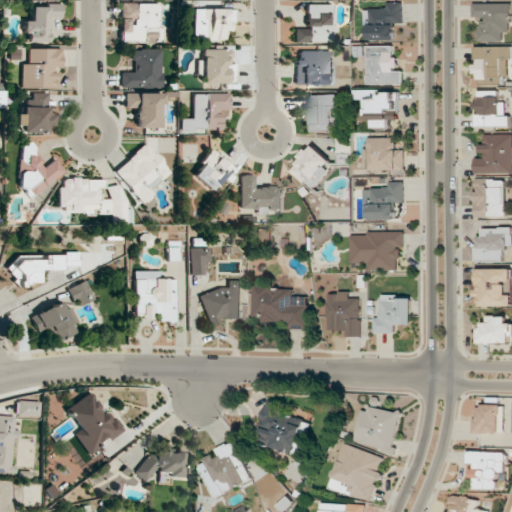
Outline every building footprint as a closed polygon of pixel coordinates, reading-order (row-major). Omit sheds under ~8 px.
[(366,40),(395,39),(394,23),(404,23),(403,2),(388,2),(388,8),(365,9),(366,40)] [(24,42),(48,42),(47,17),(60,17),(60,3),(46,3),(46,7),(30,7),(30,21),(24,21),(24,42)] [(159,4),(121,3),(120,42),(163,43),(164,26),(158,26),(159,4)] [(510,3),(473,3),(474,18),(479,18),(479,42),(503,41),(503,33),(511,32),(510,3)] [(294,43),(331,42),(331,33),(334,33),(334,4),(306,5),(306,28),(294,28),(294,43)] [(194,9),(193,39),(230,40),(231,9),(194,9)] [(394,46),(368,45),(367,84),(403,84),(403,70),(399,69),(399,56),(394,56),(394,46)] [(511,45),(475,46),(476,82),(506,81),(506,58),(511,57),(511,45)] [(20,86),(57,87),(57,67),(60,67),(60,49),(26,48),(26,64),(21,64),(20,86)] [(160,49),(132,49),(132,72),(120,72),(120,87),(161,86),(160,49)] [(234,64),(228,64),(227,49),(201,49),(202,84),(234,83),(234,64)] [(332,51),(299,50),(299,60),(295,60),(294,85),(332,85),(332,51)] [(399,93),(380,93),(380,90),(356,90),(356,99),(367,98),(367,117),(373,117),(373,127),(389,126),(389,120),(399,120),(399,93)] [(510,126),(510,116),(505,116),(505,102),(499,102),(499,91),(476,91),(477,126),(510,126)] [(48,92),(30,93),(30,99),(22,100),(22,114),(15,114),(16,126),(22,125),(22,134),(50,133),(48,92)] [(163,92),(123,93),(124,108),(134,108),(135,128),(163,128),(163,92)] [(229,93),(191,94),(191,118),(179,118),(180,130),(223,130),(223,118),(229,118),(229,93)] [(338,94),(309,95),(310,130),(339,129),(338,94)] [(511,173),(511,163),(511,162),(511,134),(483,134),(483,158),(475,158),(475,173),(511,173)] [(406,170),(405,149),(395,149),(395,137),(368,138),(368,148),(364,148),(364,170),(406,170)] [(64,171),(54,159),(45,166),(26,141),(18,148),(23,155),(13,163),(24,179),(18,184),(29,198),(64,171)] [(113,170),(142,204),(153,194),(149,190),(169,172),(144,143),(113,170)] [(312,190),(335,164),(312,144),(301,157),(302,158),(291,171),(312,190)] [(212,191),(233,165),(212,148),(191,174),(212,191)] [(239,209),(255,208),(255,212),(282,212),(282,187),(253,187),(253,174),(239,174),(239,209)] [(119,183),(105,187),(109,200),(100,199),(98,189),(103,187),(104,180),(71,178),(60,181),(58,207),(69,207),(70,213),(94,214),(97,213),(108,214),(110,222),(131,223),(131,209),(125,209),(125,206),(119,183)] [(476,217),(507,216),(506,179),(474,180),(476,217)] [(364,219),(396,220),(397,202),(404,202),(404,182),(389,181),(389,188),(364,188),(364,219)] [(511,227),(478,228),(478,260),(504,260),(503,248),(511,248),(511,227)] [(404,232),(351,233),(351,263),(368,263),(368,270),(397,270),(397,258),(400,258),(400,246),(405,246),(404,232)] [(210,262),(209,247),(189,248),(189,275),(203,275),(203,262),(210,262)] [(168,260),(180,259),(178,248),(166,249),(168,260)] [(11,256),(11,285),(41,285),(41,270),(63,270),(63,265),(79,265),(79,255),(11,256)] [(511,270),(511,268),(477,269),(478,307),(511,306),(511,294),(506,295),(506,286),(511,285),(511,270)] [(175,279),(161,279),(161,270),(133,270),(133,313),(142,313),(142,305),(151,305),(151,312),(157,312),(157,321),(175,321),(175,279)] [(67,288),(75,307),(93,299),(85,280),(67,288)] [(240,280),(227,280),(227,290),(204,290),(203,325),(221,325),(221,318),(240,319),(240,280)] [(252,316),(265,316),(265,322),(288,323),(288,329),(308,329),(309,296),(293,296),(293,288),(253,287),(252,316)] [(361,337),(361,298),(350,298),(350,293),(328,293),(328,330),(346,330),(346,337),(361,337)] [(412,325),(412,295),(381,295),(380,317),(374,317),(374,333),(396,333),(396,324),(412,325)] [(28,316),(35,332),(47,327),(54,342),(76,333),(72,324),(76,322),(70,307),(64,309),(61,302),(28,316)] [(477,342),(511,342),(511,322),(507,323),(507,316),(487,315),(487,322),(477,322),(477,342)] [(123,432),(114,417),(107,422),(88,392),(65,407),(79,430),(73,434),(87,455),(123,432)] [(298,456),(310,423),(280,412),(283,404),(270,399),(255,440),(298,456)] [(38,417),(39,401),(16,401),(16,416),(38,417)] [(473,419),(473,433),(501,433),(502,404),(481,404),(481,419),(473,419)] [(356,442),(386,448),(385,453),(394,455),(402,413),(363,406),(356,442)] [(0,472),(15,473),(16,465),(11,465),(12,438),(18,438),(18,430),(13,430),(14,416),(0,415),(0,472)] [(253,477),(234,441),(215,451),(216,452),(204,458),(207,463),(200,467),(215,497),(253,477)] [(373,502),(382,472),(380,471),(384,456),(345,443),(331,489),(373,502)] [(470,489),(505,489),(505,451),(468,451),(467,463),(470,463),(470,489)] [(182,452),(153,452),(153,456),(138,456),(138,474),(168,474),(168,478),(182,478),(182,452)] [(489,511),(489,510),(477,509),(478,498),(451,495),(448,511),(489,511)] [(365,511),(366,504),(322,503),(321,511),(365,511)]
